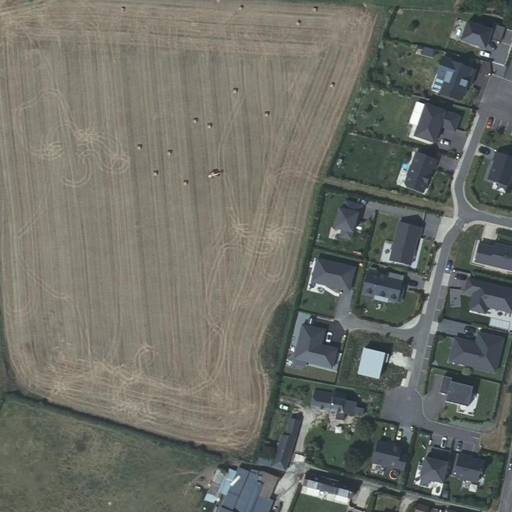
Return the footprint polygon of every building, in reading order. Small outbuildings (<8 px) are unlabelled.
[(493,29),(468,21),(462,40),(488,48),(493,29)] [(478,68),(443,55),(437,74),(445,77),(439,94),(461,102),(467,83),(473,85),(478,68)] [(461,114),(427,102),(416,135),(436,143),(441,129),(455,134),(461,114)] [(509,186),(511,177),(511,156),(498,151),(488,179),(509,186)] [(407,186),(423,192),(427,183),(425,182),(428,176),(429,176),(432,168),(434,169),(437,160),(416,153),(412,166),(411,166),(405,183),(407,186)] [(354,241),(362,204),(346,200),(344,208),(339,207),(334,229),(341,230),(339,238),(354,241)] [(423,227),(398,221),(389,260),(412,266),(418,236),(421,236),(423,227)] [(511,271),(511,246),(496,243),(495,246),(479,243),(474,263),(511,271)] [(350,292),(356,266),(318,258),(312,283),(350,292)] [(387,276),(367,271),(362,294),(375,297),(375,299),(388,302),(389,300),(398,302),(400,300),(402,295),(400,292),(404,277),(387,273),(387,276)] [(511,287),(469,277),(466,291),(473,292),(469,310),(486,314),(488,307),(511,313),(511,287)] [(456,338),(450,361),(496,371),(503,338),(479,332),(476,346),(472,345),(473,342),(456,338)] [(453,378),(444,376),(440,391),(449,394),(447,401),(469,406),(474,387),(452,382),(453,378)] [(339,399),(340,394),(333,393),(333,394),(315,391),(312,407),(338,412),(344,413),(362,416),(363,409),(355,408),(356,402),(355,402),(339,399)] [(280,445),(272,467),(285,471),(288,461),(299,419),(291,417),(286,434),(283,433),(280,445)] [(404,446),(378,440),(373,463),(405,470),(408,455),(402,454),(404,446)] [(472,456),(460,454),(457,467),(458,468),(456,476),(477,481),(479,472),(482,473),(484,461),(476,459),(476,460),(471,459),(472,456)] [(449,463),(425,457),(420,477),(445,484),(449,463)] [(219,511),(233,511),(243,489),(251,472),(239,468),(219,511)] [(262,477),(251,472),(243,489),(255,494),(262,477)] [(301,485),(351,498),(355,486),(305,473),(301,485)] [(247,511),(255,494),(243,489),(233,511),(247,511)] [(427,511),(429,506),(416,503),(413,511),(427,511)]
